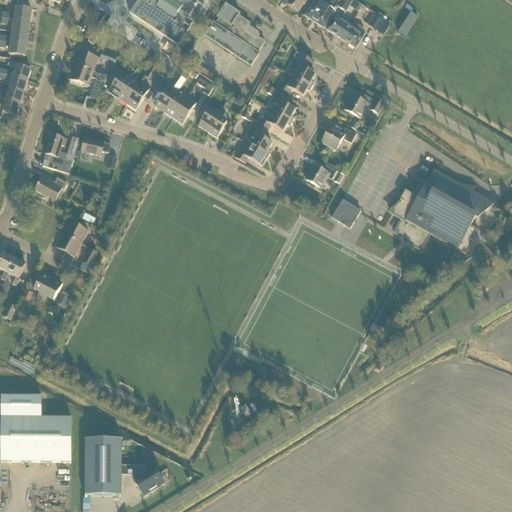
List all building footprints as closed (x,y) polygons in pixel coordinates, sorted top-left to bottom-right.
[(148,0),(145,5),(140,1),(140,0),(139,0),(130,15),(178,47),(190,29),(190,28),(187,32),(182,29),(184,25),(191,14),(198,18),(204,8),(192,0),(148,0)] [(304,6),(308,0),(291,0),(288,6),(298,13),(303,5),(304,6)] [(333,0),(330,6),(327,4),(325,7),(314,24),(324,30),(335,13),(343,0),(333,0)] [(350,8),(354,1),(352,0),(343,0),(338,9),(345,14),(350,8)] [(305,17),(314,24),(325,7),(316,1),(311,9),(305,17)] [(250,25),(238,17),(240,15),(226,5),(217,19),(219,20),(216,25),(213,24),(204,37),(251,68),(260,55),(258,54),(265,44),(257,39),(258,38),(257,37),(256,35),(247,29),(250,25)] [(2,20),(30,24),(31,12),(17,10),(16,16),(11,16),(11,15),(3,14),(2,20)] [(341,41),(351,26),(342,20),(344,16),(340,14),(338,17),(337,16),(335,20),(334,20),(327,32),(341,41)] [(93,46),(112,18),(107,15),(88,43),(93,46)] [(377,32),(383,22),(384,22),(375,17),(368,27),(377,33),(377,32)] [(28,35),(30,24),(2,20),(1,26),(14,27),(13,33),(28,35)] [(383,22),(377,32),(384,37),(390,27),(383,22)] [(351,26),(341,41),(356,50),(363,38),(365,35),(362,33),(364,30),(358,26),(356,29),(351,26)] [(0,43),(26,47),(28,35),(13,33),(12,39),(0,37),(0,43)] [(25,59),(26,47),(0,43),(0,49),(11,51),(10,57),(25,59)] [(94,74),(94,73),(98,60),(79,53),(75,68),(94,74)] [(115,65),(117,58),(102,53),(100,60),(115,65)] [(295,80),(312,89),(314,85),(312,84),(315,77),(309,73),(314,64),(296,54),(296,55),(298,56),(296,59),(295,59),(290,69),(298,73),(295,80)] [(200,67),(202,64),(196,60),(191,68),(197,72),(197,71),(200,67)] [(176,75),(185,81),(190,72),(188,70),(181,66),(176,75)] [(218,85),(220,81),(200,67),(197,71),(218,85)] [(273,76),(276,70),(270,67),(267,73),(273,76)] [(0,75),(27,84),(31,72),(17,68),(15,75),(0,70),(0,75)] [(107,78),(94,73),(94,74),(75,68),(70,82),(89,88),(92,80),(105,84),(107,78)] [(111,87),(120,73),(114,69),(106,83),(111,87)] [(196,81),(199,76),(193,72),(190,77),(196,81)] [(24,95),(27,84),(0,75),(0,80),(12,84),(10,91),(24,95)] [(118,100),(132,79),(128,76),(124,82),(119,78),(108,94),(118,100)] [(127,106),(137,90),(132,87),(136,81),(132,79),(118,100),(127,106)] [(310,93),(312,89),(295,80),(291,86),(283,81),(277,91),(288,97),(291,92),(303,98),(307,92),(310,93)] [(203,95),(208,98),(214,90),(200,81),(197,85),(206,91),(203,95)] [(164,115),(178,93),(181,88),(177,86),(174,91),(170,97),(165,93),(155,109),(164,115)] [(142,94),(137,90),(127,106),(136,112),(144,99),(148,102),(153,95),(149,93),(150,91),(146,88),(142,94)] [(271,97),(274,91),(269,88),(266,94),(271,97)] [(24,95),(10,91),(8,97),(0,94),(0,100),(20,107),(24,95)] [(173,121),(183,105),(178,102),(182,96),(178,93),(164,115),(173,121)] [(275,114),(292,124),(294,121),(292,119),(295,112),(283,106),(286,100),(275,94),(270,104),(275,107),(272,113),(275,115),(275,114)] [(375,103),(365,98),(362,103),(353,98),(345,112),(360,121),(366,110),(378,117),(384,105),(377,101),(375,103)] [(17,118),(20,107),(0,100),(0,105),(4,107),(2,114),(17,118)] [(183,105),(173,121),(182,127),(196,105),(192,102),(188,108),(183,105)] [(207,134),(222,113),(221,112),(218,110),(214,116),(208,112),(198,128),(207,134)] [(222,113),(207,134),(217,140),(227,124),(222,121),(225,115),(222,113)] [(290,129),(292,124),(275,114),(275,115),(272,121),(263,116),(257,126),(268,132),(271,127),(283,134),(287,127),(290,129)] [(356,132),(360,126),(354,122),(350,129),(356,132)] [(252,148),(269,158),(271,154),(268,152),(272,146),(260,139),(263,134),(252,127),(247,137),(255,142),(252,148)] [(342,136),(331,129),(322,145),(336,153),(342,141),(351,146),(356,136),(345,130),(342,136)] [(65,149),(67,142),(51,137),(45,156),(54,159),(52,165),(44,162),(42,168),(69,176),(74,159),(60,154),(62,148),(65,149)] [(109,155),(111,147),(104,146),(104,145),(84,140),(81,154),(101,159),(102,154),(109,155)] [(267,162),(269,158),(252,148),(248,154),(240,149),(234,159),(245,165),(248,160),(262,168),(266,161),(267,162)] [(106,169),(114,171),(117,160),(109,158),(106,169)] [(338,174),(326,167),(323,173),(313,168),(306,182),(321,190),(327,180),(332,182),(333,183),(339,186),(344,177),(338,174)] [(476,188),(461,186),(434,171),(424,189),(419,186),(409,194),(405,192),(400,202),(401,202),(387,214),(400,222),(393,235),(403,241),(402,243),(421,253),(430,237),(465,257),(479,232),(472,228),(476,221),(477,221),(494,205),(485,200),(474,193),(476,188)] [(52,186),(41,181),(35,192),(55,203),(62,191),(64,192),(67,186),(58,181),(55,187),(53,185),(52,186)] [(350,231),(361,213),(343,202),(332,220),(350,231)] [(64,237),(81,246),(88,233),(71,224),(64,237)] [(74,259),(81,246),(64,237),(57,250),(74,259)] [(91,269),(98,255),(90,251),(83,264),(91,269)] [(8,275),(14,261),(3,255),(0,260),(0,271),(5,273),(1,281),(2,282),(0,286),(3,287),(5,283),(6,283),(9,276),(8,275)] [(8,275),(9,276),(16,279),(13,287),(17,289),(20,281),(19,280),(26,266),(14,261),(8,275)] [(41,303),(53,281),(43,275),(34,292),(40,295),(37,301),(41,303)] [(53,281),(41,303),(45,305),(48,299),(54,302),(63,286),(53,281)] [(29,305),(33,295),(26,291),(21,301),(29,305)] [(65,308),(71,299),(63,295),(58,304),(65,308)] [(11,323),(17,309),(8,305),(2,318),(11,323)] [(42,399),(2,398),(1,464),(71,464),(71,420),(41,420),(42,399)] [(246,419),(251,416),(246,407),(240,410),(246,419)] [(85,498),(121,498),(122,441),(85,441),(85,498)] [(143,470),(143,468),(122,468),(122,478),(132,478),(132,477),(143,470)] [(178,478),(173,469),(162,476),(167,484),(178,478)] [(164,485),(155,471),(147,475),(143,470),(132,477),(132,478),(135,483),(134,484),(143,498),(164,485)]
